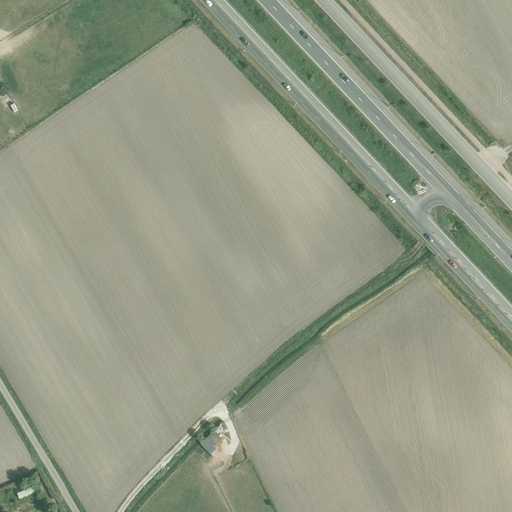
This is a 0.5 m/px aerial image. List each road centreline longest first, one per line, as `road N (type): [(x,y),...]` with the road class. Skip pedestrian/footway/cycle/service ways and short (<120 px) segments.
road 1 (trunk): [(214,0),(511,317)]
road 2 (trunk): [(511,263),(265,0)]
road 3 (unclassified): [(511,199),(323,0)]
road 4 (unclassified): [(0,382),(76,511)]
